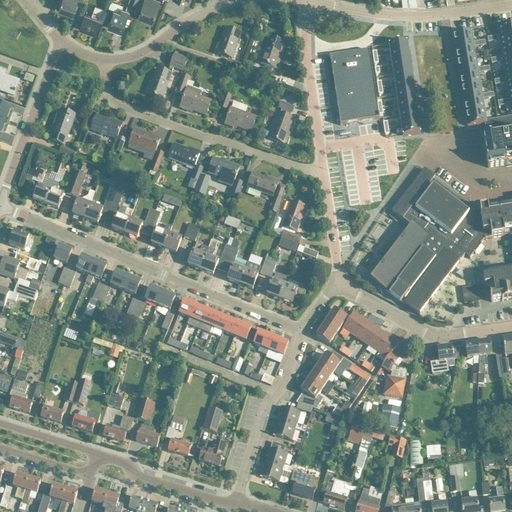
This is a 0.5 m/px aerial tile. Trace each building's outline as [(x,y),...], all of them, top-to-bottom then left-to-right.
[(59,0),(57,9),(71,14),(75,4),(81,6),(83,0),(59,0)] [(135,10),(138,0),(128,0),(126,7),(135,10)] [(144,0),(138,16),(151,22),(159,2),(155,0),(144,0)] [(77,16),(74,26),(79,28),(92,33),(97,21),(102,23),(104,20),(106,14),(107,10),(95,6),(92,12),(91,16),(79,12),(77,16)] [(106,14),(104,20),(109,22),(107,27),(120,32),(124,22),(128,11),(121,9),(120,12),(114,10),(108,8),(107,10),(106,14)] [(249,20),(246,26),(252,29),(255,23),(249,20)] [(493,37),(487,38),(488,40),(511,36),(511,25),(497,28),(499,36),(493,37)] [(231,59),(240,34),(226,29),(217,54),(231,59)] [(471,32),(453,35),(455,48),(485,43),(485,41),(479,42),(473,43),(471,32)] [(511,36),(488,40),(488,43),(494,42),(500,41),(501,49),(511,47),(511,36)] [(260,64),(275,69),(284,44),(269,39),(260,64)] [(406,43),(389,45),(390,56),(408,53),(406,43)] [(485,43),(455,48),(457,61),(476,58),(474,48),(480,47),(486,46),(485,43)] [(496,59),(491,60),(491,62),(511,58),(511,47),(501,49),(502,58),(496,59)] [(369,51),(329,57),(340,126),(379,120),(379,115),(378,109),(377,104),(369,51)] [(408,53),(390,56),(392,66),(410,63),(408,53)] [(170,67),(183,72),(188,60),(174,55),(170,67)] [(476,58),(457,61),(459,74),(489,69),(489,67),(483,68),(477,69),(476,58)] [(511,58),(491,62),(491,64),(497,63),(503,62),(504,71),(511,69),(511,58)] [(239,71),(241,65),(228,60),(226,66),(239,71)] [(410,63),(392,66),(393,76),(411,73),(410,63)] [(263,79),(265,72),(248,66),(246,73),(263,79)] [(489,69),(459,74),(461,87),(480,84),(478,74),(484,73),(490,72),(489,69)] [(500,80),(494,81),(495,83),(511,80),(511,69),(504,71),(506,79),(500,80)] [(0,91),(13,96),(18,82),(8,78),(7,80),(2,79),(5,72),(0,70),(0,91)] [(148,95),(162,100),(171,75),(157,70),(148,95)] [(185,72),(183,76),(177,92),(183,95),(189,78),(188,78),(190,74),(185,72)] [(411,73),(393,76),(395,86),(413,84),(411,73)] [(511,80),(495,83),(495,86),(501,85),(506,84),(508,92),(511,91),(511,80)] [(413,84),(395,86),(396,96),(414,94),(413,84)] [(480,84),(461,87),(463,100),(494,96),(493,93),(487,94),(482,95),(480,84)] [(184,98),(180,107),(206,116),(209,107),(211,102),(199,98),(197,97),(199,92),(187,88),(185,93),(184,98)] [(503,101),(498,102),(498,105),(511,102),(511,91),(508,92),(509,100),(503,101)] [(414,94),(396,96),(398,107),(416,104),(414,94)] [(226,110),(231,97),(225,95),(220,108),(226,110)] [(494,96),(463,100),(465,114),(484,111),(482,100),(488,99),(494,98),(494,96)] [(0,130),(1,131),(1,130),(0,129),(4,118),(6,119),(9,109),(1,106),(3,100),(0,98),(0,130)] [(511,102),(498,105),(498,107),(504,106),(510,105),(511,114),(511,113),(511,102)] [(229,114),(225,124),(251,133),(254,123),(256,118),(245,114),(247,108),(234,103),(231,109),(229,114)] [(294,108),(285,104),(281,103),(278,109),(282,110),(280,115),(279,114),(269,139),(283,145),(293,119),(289,118),(291,113),(292,114),(294,108)] [(416,104),(398,107),(400,117),(417,114),(416,104)] [(76,116),(70,114),(61,111),(49,141),(64,146),(76,116)] [(484,111),(465,114),(468,127),(484,124),(486,124),(486,121),(484,111)] [(417,114),(400,117),(401,127),(419,124),(417,114)] [(96,116),(93,126),(91,131),(116,140),(121,126),(96,116)] [(487,138),(483,139),(485,146),(486,146),(485,145),(488,145),(489,150),(486,151),(486,150),(485,150),(486,156),(488,168),(506,165),(506,163),(505,163),(505,161),(511,160),(511,117),(498,119),(486,121),(486,124),(484,124),(487,138)] [(419,124),(401,127),(403,137),(420,134),(419,124)] [(124,144),(120,153),(126,155),(130,146),(154,155),(160,140),(134,130),(129,145),(124,144)] [(119,138),(114,152),(120,154),(120,153),(124,144),(125,141),(119,138)] [(174,145),(170,154),(168,160),(194,169),(199,154),(174,145)] [(74,159),(76,153),(61,148),(59,154),(74,159)] [(157,152),(152,167),(150,172),(156,174),(163,155),(157,152)] [(210,169),(208,174),(220,179),(222,179),(220,183),(232,188),(233,183),(235,178),(239,169),(213,159),(210,169)] [(197,167),(192,180),(198,182),(203,169),(197,167)] [(37,168),(32,182),(41,185),(46,171),(37,168)] [(371,278),(371,279),(386,290),(385,292),(404,306),(405,305),(420,316),(420,315),(448,278),(459,263),(459,264),(460,263),(464,257),(465,255),(457,249),(476,224),(475,213),(467,207),(433,180),(434,178),(424,170),(392,212),(411,227),(372,279),(371,278)] [(71,196),(80,173),(75,171),(66,194),(71,196)] [(80,173),(71,196),(76,199),(86,175),(80,173)] [(253,174),(249,183),(247,188),(273,198),(278,183),(253,174)] [(201,176),(198,183),(207,186),(209,180),(201,176)] [(46,205),(54,182),(49,180),(45,189),(39,186),(33,200),(46,205)] [(237,199),(243,183),(236,181),(231,196),(237,199)] [(54,182),(46,205),(58,210),(63,196),(56,193),(59,184),(54,182)] [(112,189),(105,209),(111,211),(118,191),(112,189)] [(118,191),(111,211),(116,213),(124,193),(118,191)] [(85,220),(90,206),(95,194),(90,192),(88,197),(79,202),(78,201),(72,215),(85,220)] [(279,207),(284,209),(290,195),(286,193),(279,207)] [(165,195),(162,202),(170,206),(173,198),(165,195)] [(282,198),(276,196),(270,212),(276,214),(282,198)] [(291,203),(288,212),(282,228),(296,233),(306,208),(291,203)] [(511,205),(476,213),(477,225),(458,249),(471,259),(482,246),(482,244),(484,239),(487,240),(493,239),(493,238),(511,234),(511,273),(484,278),(486,286),(489,286),(491,302),(511,299),(511,205)] [(90,206),(85,220),(97,225),(103,210),(90,206)] [(124,235),(130,220),(133,212),(127,210),(124,218),(117,215),(112,230),(124,235)] [(150,226),(155,212),(150,210),(145,224),(150,226)] [(155,212),(150,226),(156,228),(161,215),(155,212)] [(282,237),(284,232),(284,231),(278,229),(282,219),(276,217),(271,233),(282,237)] [(228,218),(225,226),(238,231),(241,223),(228,218)] [(130,220),(124,235),(137,239),(142,225),(130,220)] [(189,240),(194,227),(189,225),(184,238),(189,240)] [(164,249),(169,234),(172,228),(166,226),(164,232),(157,230),(151,245),(164,249)] [(194,227),(189,240),(195,242),(200,229),(194,227)] [(14,231),(9,246),(24,251),(25,247),(30,249),(33,241),(28,239),(29,236),(14,231)] [(301,238),(294,236),(284,232),(282,237),(281,238),(298,244),(301,238)] [(169,234),(164,249),(176,254),(182,239),(169,234)] [(281,239),(278,247),(284,249),(287,241),(281,239)] [(208,249),(200,271),(213,276),(218,261),(212,259),(215,252),(214,251),(217,244),(212,241),(209,249),(208,249)] [(200,271),(208,249),(196,245),(193,252),(188,266),(200,271)] [(60,246),(56,256),(54,261),(66,266),(72,252),(60,246)] [(231,248),(227,247),(226,246),(220,260),(226,262),(231,248)] [(299,247),(297,252),(296,255),(301,257),(302,254),(316,260),(318,254),(299,247)] [(236,259),(238,251),(239,251),(231,248),(226,262),(233,265),(236,259)] [(240,259),(252,263),(254,258),(242,254),(240,259)] [(41,263),(26,258),(16,255),(14,262),(4,259),(0,270),(0,274),(13,279),(19,263),(27,266),(26,269),(43,275),(45,267),(40,266),(41,263)] [(89,276),(94,262),(82,257),(76,271),(89,276)] [(240,286),(248,264),(236,259),(233,265),(233,266),(227,281),(240,286)] [(266,277),(271,263),(265,261),(260,274),(266,277)] [(94,262),(89,276),(86,283),(91,285),(94,278),(101,281),(107,267),(94,262)] [(271,263),(266,277),(271,278),(276,265),(271,263)] [(248,264),(240,286),(253,290),(261,268),(248,264)] [(63,286),(70,272),(64,269),(57,284),(63,286)] [(69,289),(76,274),(70,272),(63,286),(69,289)] [(123,291),(129,277),(116,272),(111,286),(123,291)] [(25,275),(24,281),(35,284),(37,278),(25,275)] [(129,277),(123,291),(135,296),(141,282),(129,277)] [(279,300),(285,285),(272,281),(270,286),(269,285),(269,287),(270,287),(267,295),(279,300)] [(98,302),(104,287),(99,284),(92,299),(98,302)] [(37,293),(26,289),(17,285),(13,294),(0,289),(0,306),(3,308),(6,299),(15,302),(18,296),(34,302),(37,293)] [(285,285),(279,300),(292,305),(294,298),(302,301),(306,290),(297,287),(296,290),(285,285)] [(104,304),(110,289),(104,287),(98,302),(104,304)] [(477,287),(463,289),(464,297),(478,295),(477,287)] [(157,307),(163,293),(151,288),(145,302),(157,307)] [(163,293),(157,307),(170,312),(175,298),(163,293)] [(132,317),(138,302),(132,300),(126,315),(132,317)] [(190,319),(195,306),(184,301),(178,315),(190,319)] [(138,320),(144,305),(138,302),(132,317),(138,320)] [(91,322),(96,309),(88,305),(83,319),(91,322)] [(198,330),(206,310),(195,306),(190,319),(188,325),(198,330)] [(210,334),(218,315),(206,310),(198,330),(210,334)] [(330,317),(342,325),(347,319),(334,310),(330,317)] [(355,338),(367,320),(361,316),(360,318),(353,313),(342,330),(355,338)] [(167,332),(173,317),(167,314),(161,329),(167,332)] [(223,333),(229,319),(218,315),(210,334),(210,335),(212,328),(223,333)] [(338,332),(342,325),(330,317),(326,321),(325,321),(324,323),(338,332)] [(235,337),(240,324),(229,319),(223,333),(235,337)] [(367,346),(378,330),(372,326),(373,324),(367,320),(355,338),(367,346)] [(333,339),(338,332),(324,323),(323,325),(324,325),(321,330),(333,339)] [(240,324),(235,337),(246,342),(251,329),(240,324)] [(66,330),(63,338),(75,342),(78,333),(66,330)] [(329,345),(333,339),(321,330),(316,337),(323,341),(329,345)] [(377,353),(389,336),(385,333),(384,334),(378,330),(367,346),(377,353)] [(266,356),(274,338),(259,332),(253,345),(264,350),(262,354),(266,356)] [(18,341),(2,335),(0,340),(0,343),(15,348),(18,341)] [(388,360),(392,354),(399,344),(393,340),(393,338),(389,336),(377,353),(387,360),(388,360)] [(274,338),(266,356),(267,356),(269,351),(283,357),(289,344),(274,338)] [(511,338),(502,340),(504,350),(504,356),(511,354),(511,338)] [(178,349),(180,344),(170,339),(167,345),(178,349)] [(117,342),(115,353),(124,354),(126,344),(117,342)] [(354,355),(358,349),(349,342),(344,348),(354,355)] [(490,342),(478,344),(480,357),(479,357),(478,384),(483,384),(483,375),(484,367),(488,367),(486,356),(492,356),(491,352),(490,342)] [(135,343),(133,349),(139,352),(141,345),(135,343)] [(180,344),(178,349),(185,352),(187,347),(180,344)] [(472,384),(478,384),(479,357),(480,357),(478,344),(465,345),(467,359),(473,358),(472,384)] [(437,367),(433,379),(439,381),(441,375),(444,376),(448,366),(447,361),(453,360),(453,357),(451,347),(437,349),(438,359),(438,362),(437,367)] [(18,350),(15,359),(21,361),(23,352),(18,350)] [(200,358),(202,353),(196,350),(193,355),(200,358)] [(320,360),(318,363),(333,374),(340,378),(346,369),(340,365),(343,360),(331,352),(328,357),(325,355),(321,361),(320,360)] [(202,353),(200,358),(207,361),(209,356),(202,353)] [(388,360),(387,360),(382,368),(389,373),(390,372),(391,373),(390,378),(387,378),(384,396),(401,399),(407,370),(397,368),(394,366),(399,358),(392,354),(388,360)] [(499,357),(492,358),(494,373),(501,372),(499,357)] [(499,357),(501,372),(502,380),(503,380),(502,377),(509,376),(506,359),(500,360),(499,357)] [(367,363),(376,368),(379,363),(371,358),(367,363)] [(223,367),(225,362),(218,359),(216,364),(223,367)] [(243,362),(236,359),(232,370),(239,373),(243,362)] [(349,371),(352,366),(343,360),(340,365),(346,369),(349,371)] [(253,365),(245,363),(241,374),(248,377),(253,365)] [(327,383),(333,374),(318,363),(315,367),(316,368),(313,373),(327,383)] [(352,366),(349,371),(367,383),(370,378),(352,366)] [(25,383),(28,374),(19,371),(16,380),(25,383)] [(321,392),(327,383),(313,373),(309,378),(308,378),(305,381),(321,392)] [(0,390),(7,393),(12,380),(0,375),(0,390)] [(264,375),(264,378),(262,383),(271,387),(274,379),(264,375)] [(208,384),(217,387),(220,379),(212,376),(208,384)] [(15,381),(9,397),(12,398),(9,409),(29,415),(32,405),(33,404),(25,402),(27,396),(25,396),(28,385),(15,381)] [(78,386),(73,404),(84,407),(91,384),(80,381),(78,386)] [(318,396),(321,392),(305,381),(303,385),(304,386),(300,391),(303,393),(296,404),(298,404),(301,406),(316,410),(323,399),(318,396)] [(73,404),(78,386),(71,383),(66,402),(73,404)] [(116,384),(113,394),(119,396),(122,386),(116,384)] [(121,411),(124,400),(111,396),(107,407),(121,411)] [(152,404),(143,401),(137,421),(146,423),(152,404)] [(384,406),(380,426),(397,429),(400,410),(384,406)] [(44,408),(43,409),(41,418),(61,424),(64,414),(44,408)] [(279,422),(305,431),(306,428),(297,425),(300,414),(301,415),(301,414),(281,408),(279,416),(281,416),(279,422)] [(223,414),(209,410),(202,431),(216,435),(223,414)] [(75,417),(75,418),(72,428),(92,434),(95,423),(98,424),(100,415),(90,412),(87,421),(75,417)] [(328,415),(325,423),(333,425),(339,427),(342,420),(328,415)] [(170,429),(169,428),(166,438),(172,440),(175,430),(182,432),(185,420),(174,416),(170,429)] [(129,434),(132,425),(134,420),(123,417),(119,431),(107,427),(103,437),(124,443),(127,433),(129,434)] [(305,434),(305,431),(279,422),(277,428),(275,428),(272,436),(292,442),(292,441),(295,431),(305,434)] [(353,423),(348,443),(361,447),(359,453),(367,455),(375,430),(353,423)] [(156,448),(160,438),(140,432),(136,442),(156,448)] [(402,460),(406,443),(390,439),(388,447),(394,449),(391,458),(402,460)] [(171,441),(171,442),(168,452),(188,458),(191,447),(171,441)] [(227,447),(217,444),(214,454),(202,450),(199,461),(219,467),(222,457),(224,458),(227,447)] [(268,449),(266,457),(268,458),(266,464),(293,472),(294,469),(284,466),(287,456),(288,456),(288,455),(278,452),(268,449)] [(262,469),(260,477),(279,483),(280,483),(279,483),(281,477),(290,480),(292,475),(293,472),(266,464),(264,470),(262,469)] [(328,470),(326,477),(336,480),(338,473),(328,469),(328,470)] [(294,473),(289,487),(294,489),(292,495),(311,500),(312,501),(315,491),(316,490),(318,480),(294,473)] [(22,501),(28,479),(16,475),(13,487),(19,489),(16,499),(22,501)] [(28,479),(22,501),(28,503),(31,493),(37,495),(41,483),(28,479)] [(452,493),(460,492),(458,479),(450,480),(452,493)] [(419,503),(425,502),(422,480),(413,481),(414,488),(417,487),(419,503)] [(422,480),(425,502),(433,501),(431,483),(423,483),(423,480),(422,480)] [(396,491),(393,490),(390,489),(392,481),(388,495),(385,505),(391,507),(396,491)] [(327,494),(326,495),(323,505),(344,511),(350,491),(344,490),(345,485),(335,482),(331,495),(327,494)] [(483,497),(489,497),(488,484),(481,485),(483,497)] [(58,511),(65,490),(53,486),(49,499),(55,500),(52,510),(58,511)] [(12,490),(6,488),(0,508),(6,510),(12,490)] [(504,511),(503,504),(502,489),(496,490),(497,501),(489,502),(490,511),(504,511)] [(65,511),(66,510),(65,509),(67,504),(74,506),(77,494),(65,490),(58,511),(65,511)] [(101,511),(104,507),(107,495),(95,491),(91,503),(98,505),(97,511),(96,510),(95,511),(101,511)] [(378,511),(379,510),(378,510),(380,501),(368,498),(370,493),(363,491),(360,504),(359,504),(356,511),(378,511)] [(478,511),(478,507),(476,493),(468,494),(469,501),(461,502),(462,511),(478,511)] [(101,511),(121,511),(123,506),(118,504),(119,498),(107,495),(104,507),(101,511)] [(447,511),(447,510),(445,496),(438,497),(439,505),(431,506),(432,511),(447,511)] [(46,511),(50,501),(43,498),(38,511),(46,511)] [(141,511),(145,502),(132,498),(129,509),(138,511),(137,511),(141,511)] [(162,511),(163,511),(157,509),(158,506),(145,502),(141,511),(162,511)]
